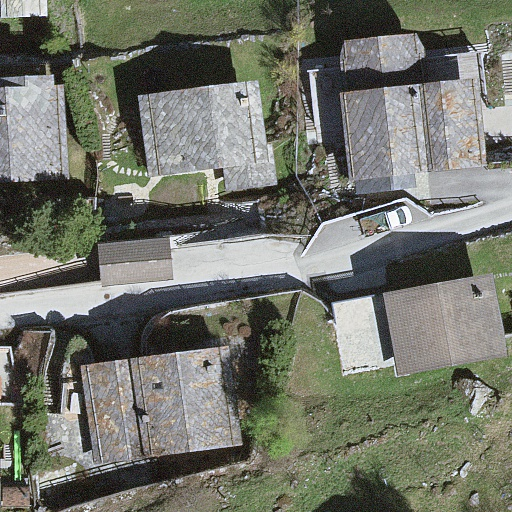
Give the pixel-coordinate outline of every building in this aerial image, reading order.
[(427,41),(337,48),(347,176),(489,165),(482,79),(430,84),(427,41)] [(263,87),(137,104),(148,184),(274,167),(263,87)] [(73,94),(0,98),(0,188),(78,184),(73,94)] [(160,260),(158,234),(104,237),(105,263),(160,260)] [(500,286),(386,302),(396,370),(510,354),(500,286)] [(232,355),(68,371),(78,468),(241,451),(232,355)]
